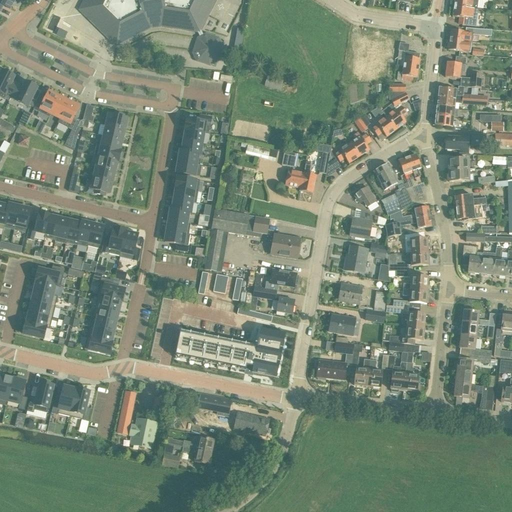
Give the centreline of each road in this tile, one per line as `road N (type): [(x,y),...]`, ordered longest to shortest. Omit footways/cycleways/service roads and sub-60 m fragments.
road 1 (residential): [(295,399),(329,199),(346,179),(423,133)]
road 2 (residential): [(169,106),(167,86),(97,75),(11,30)]
road 3 (residential): [(0,47),(88,92),(169,106)]
road 4 (residential): [(295,399),(125,366)]
road 5 (residential): [(447,289),(446,234),(423,133)]
road 6 (residential): [(151,223),(0,187)]
road 7 (residential): [(433,413),(295,399)]
road 8 (residential): [(125,366),(97,373),(3,352)]
road 9 (residential): [(433,413),(447,289)]
